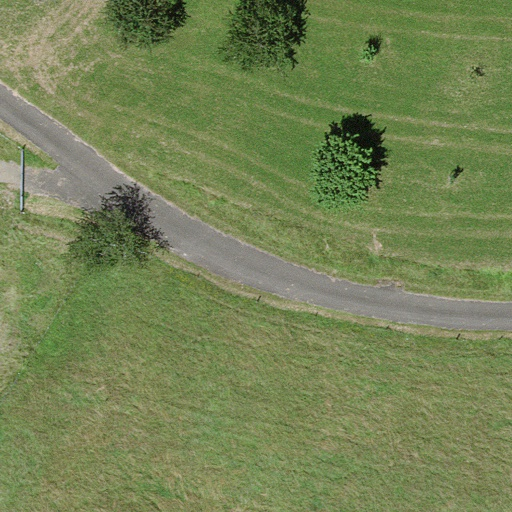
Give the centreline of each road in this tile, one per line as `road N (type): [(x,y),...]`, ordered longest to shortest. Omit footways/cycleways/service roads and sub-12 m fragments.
road 1 (unclassified): [(0,101),(187,230),(357,296),(511,304)]
road 2 (track): [(0,181),(38,194),(140,197)]
